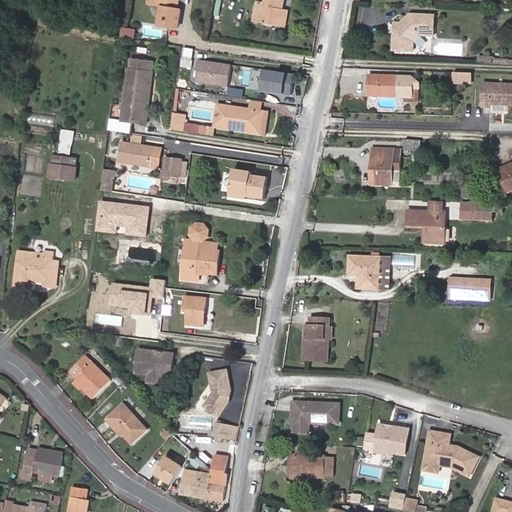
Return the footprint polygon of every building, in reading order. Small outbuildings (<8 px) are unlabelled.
[(147,0),(146,5),(156,6),(162,7),(177,10),(179,0),(147,0)] [(262,18),(261,23),(284,28),(286,11),(282,10),(283,0),(265,0),(264,8),(256,7),(254,17),(262,18)] [(177,10),(162,7),(159,26),(179,29),(181,10),(177,10)] [(403,22),(395,30),(395,50),(415,51),(415,42),(422,35),(435,36),(435,16),(411,15),(403,22)] [(132,18),(131,31),(147,33),(149,25),(140,24),(141,19),(132,18)] [(147,124),(148,108),(146,108),(148,88),(150,89),(152,72),(154,62),(129,59),(128,69),(122,121),(147,124)] [(232,66),(200,61),(197,81),(229,86),(232,66)] [(294,75),(262,71),(259,91),(291,95),(294,75)] [(370,76),(369,95),(398,97),(405,97),(413,97),(413,89),(414,78),(370,76)] [(506,103),(506,105),(511,105),(511,85),(482,84),(482,106),(490,107),(490,104),(499,105),(499,103),(506,103)] [(227,95),(242,96),(242,88),(228,88),(227,95)] [(421,89),(413,89),(413,97),(405,97),(405,102),(420,103),(421,89)] [(252,100),(251,111),(261,112),(262,101),(252,100)] [(216,127),(243,131),(243,129),(258,131),(261,112),(251,111),(219,106),(216,127)] [(268,113),(261,112),(258,131),(265,132),(268,113)] [(35,113),(35,120),(51,122),(51,114),(35,113)] [(173,114),(171,128),(184,130),(186,115),(173,114)] [(131,134),(133,122),(122,121),(109,119),(108,130),(131,134)] [(71,143),(74,132),(63,129),(60,140),(71,143)] [(420,151),(420,140),(405,140),(405,150),(420,151)] [(154,148),(123,143),(120,161),(151,166),(154,148)] [(154,148),(151,166),(160,167),(162,149),(154,148)] [(372,184),(393,185),(393,169),(401,169),(401,149),(372,149),(372,184)] [(52,165),(50,165),(49,178),(74,181),(75,168),(68,167),(69,158),(53,156),(52,165)] [(166,159),(164,178),(170,178),(170,175),(181,176),(182,160),(166,159)] [(511,166),(508,168),(507,165),(496,170),(507,192),(511,189),(511,166)] [(401,169),(393,169),(393,185),(401,185),(401,169)] [(230,197),(248,200),(249,197),(266,199),(268,179),(252,176),(252,172),(234,170),(230,197)] [(102,182),(102,189),(112,191),(113,183),(102,182)] [(464,203),(474,203),(474,182),(464,182),(464,203)] [(148,207),(98,201),(95,230),(116,232),(117,228),(126,229),(125,233),(145,236),(148,207)] [(442,202),(431,202),(431,211),(441,212),(442,202)] [(493,220),(493,204),(479,203),(474,203),(464,203),(463,203),(462,219),(493,220)] [(441,212),(431,211),(408,210),(408,227),(424,227),(429,227),(429,243),(444,243),(445,212),(441,212)] [(217,251),(218,244),(203,243),(208,238),(209,231),(205,225),(197,225),(192,229),(191,236),(195,242),(187,241),(183,278),(199,279),(200,273),(217,274),(220,251),(217,251)] [(108,233),(105,265),(117,266),(120,239),(130,240),(130,234),(108,233)] [(19,251),(15,288),(29,290),(30,280),(51,283),(54,253),(44,251),(44,254),(19,251)] [(359,288),(379,288),(380,258),(351,257),(350,275),(359,275),(359,288)] [(380,258),(379,288),(390,289),(391,259),(380,258)] [(491,279),(451,277),(450,290),(476,292),(476,298),(490,299),(491,279)] [(149,286),(112,282),(109,307),(127,309),(126,314),(151,316),(153,297),(163,298),(165,280),(150,278),(149,286)] [(476,292),(450,290),(450,297),(476,298),(476,292)] [(206,297),(183,296),(182,311),(184,311),(183,326),(205,327),(206,297)] [(325,325),(329,325),(330,317),(311,316),(311,324),(308,324),(307,359),(328,360),(329,337),(325,337),(325,325)] [(333,324),(329,325),(325,325),(325,337),(329,337),(332,337),(333,324)] [(88,340),(84,344),(90,350),(94,347),(88,340)] [(137,349),(134,373),(147,375),(147,378),(159,380),(160,376),(160,371),(171,372),(173,354),(137,349)] [(76,381),(83,388),(94,399),(112,381),(94,363),(92,364),(86,358),(72,372),(79,378),(76,381)] [(229,371),(211,374),(213,394),(204,407),(219,417),(230,402),(228,401),(230,393),(232,393),(229,371)] [(80,391),(83,388),(76,381),(73,384),(80,391)] [(295,402),(294,411),(296,411),(296,423),(296,432),(311,433),(311,422),(340,423),(341,404),(295,402)] [(125,405),(109,421),(122,435),(124,433),(134,444),(148,431),(125,405)] [(230,424),(218,422),(215,433),(215,437),(216,437),(227,439),(230,424)] [(410,427),(379,423),(376,449),(393,451),(394,448),(407,450),(410,427)] [(172,433),(167,429),(162,433),(167,438),(172,433)] [(449,448),(449,445),(451,435),(432,431),(426,462),(452,467),(470,476),(481,457),(460,447),(453,446),(452,448),(449,448)] [(198,451),(205,457),(210,453),(203,446),(198,451)] [(192,453),(187,448),(182,453),(188,458),(192,453)] [(61,476),(65,455),(29,449),(24,479),(34,481),(36,471),(42,472),(61,476)] [(326,459),(326,457),(292,455),(291,476),(325,478),(325,469),(334,469),(334,459),(326,459)] [(215,456),(213,472),(213,474),(209,499),(224,502),(228,474),(226,474),(228,459),(215,456)] [(183,468),(167,457),(156,473),(173,484),(183,468)] [(334,469),(325,469),(325,478),(334,478),(334,469)] [(42,472),(40,480),(59,484),(61,476),(42,472)] [(209,499),(213,474),(196,472),(194,487),(181,485),(180,495),(209,499)] [(69,511),(88,511),(90,500),(87,500),(88,490),(74,488),(69,511)] [(362,503),(363,495),(352,493),(351,502),(362,503)] [(393,508),(404,510),(406,499),(407,495),(396,493),(393,508)] [(511,511),(511,501),(497,497),(492,511),(511,511)] [(406,499),(404,510),(416,511),(426,511),(427,509),(417,507),(418,502),(406,499)]
